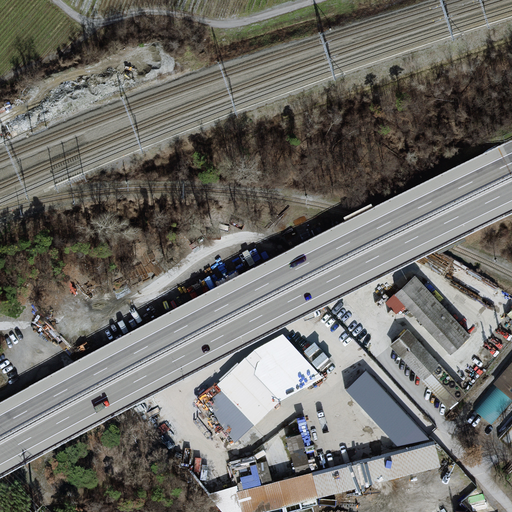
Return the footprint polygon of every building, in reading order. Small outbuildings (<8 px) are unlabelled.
[(384,299),(396,311),(405,303),(449,351),(470,332),(414,271),(384,299)] [(389,341),(448,406),(466,390),(407,325),(389,341)] [(238,443),(320,373),(282,329),(200,399),(238,443)] [(315,344),(307,354),(323,368),(331,358),(315,344)] [(511,356),(493,381),(511,395),(511,356)] [(396,443),(397,447),(375,452),(368,457),(271,478),(267,458),(257,460),(253,454),(229,459),(234,483),(211,488),(213,498),(225,511),(243,511),(292,502),(296,498),(301,505),(306,501),(314,499),(321,493),(388,479),(395,487),(393,474),(440,464),(436,444),(368,365),(346,385),(396,443)] [(475,408),(492,420),(510,396),(494,383),(475,408)] [(286,434),(294,471),(309,468),(301,430),(286,434)]
